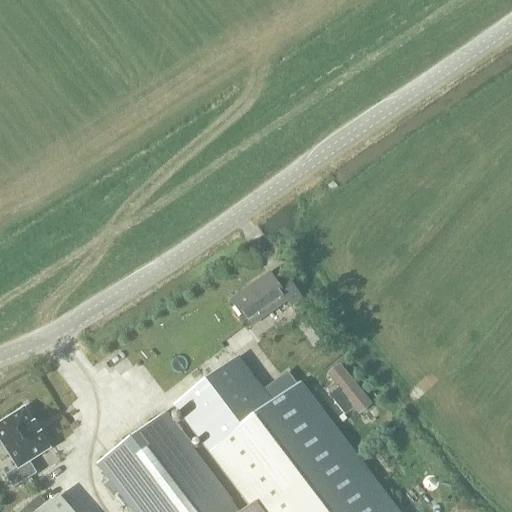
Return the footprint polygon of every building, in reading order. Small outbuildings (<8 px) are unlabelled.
[(231,302),(249,328),(287,302),(291,308),(302,300),(286,277),(276,284),(270,275),(231,302)] [(252,506),(256,511),(394,511),(299,385),(271,406),(236,359),(175,405),(252,506)] [(354,408),(361,416),(375,404),(341,363),(327,374),(338,388),(330,395),(346,414),(354,408)] [(37,474),(29,463),(48,451),(50,450),(49,448),(48,448),(40,434),(41,433),(40,432),(39,432),(35,426),(36,426),(35,424),(34,425),(25,411),(25,410),(24,409),(22,410),(0,424),(0,441),(17,469),(5,476),(13,489),(37,474)] [(134,511),(236,511),(163,415),(98,464),(134,511)] [(40,511),(70,511),(57,497),(40,511)]
